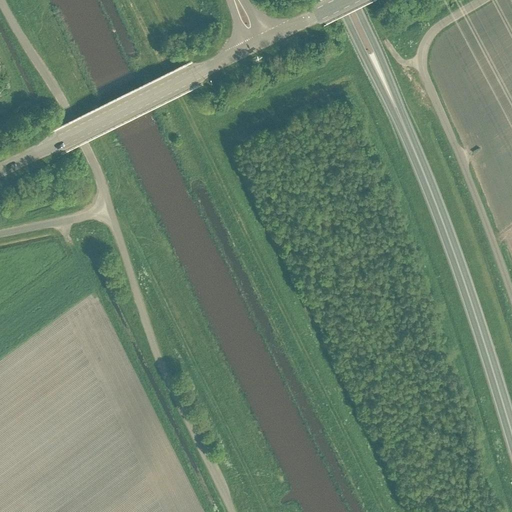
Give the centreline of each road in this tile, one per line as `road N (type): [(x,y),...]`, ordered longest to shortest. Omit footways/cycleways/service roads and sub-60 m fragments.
road 1 (trunk): [(511,428),(447,228),(391,96)]
road 2 (unclassified): [(511,296),(422,65),(424,46),(442,25),(479,0)]
road 3 (unclassified): [(232,511),(157,359),(109,207)]
road 4 (tertiary): [(0,170),(253,45)]
road 5 (unclassified): [(109,207),(68,112),(0,0)]
